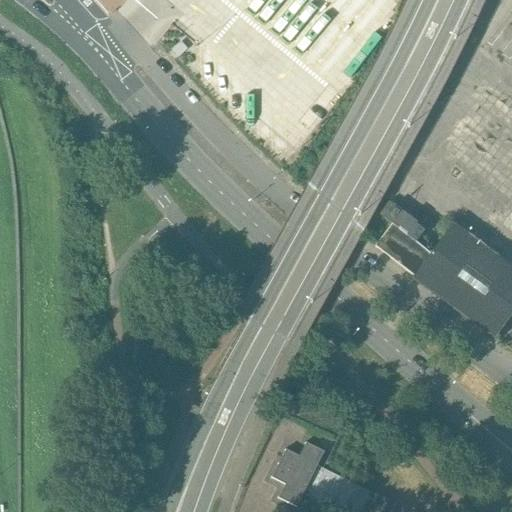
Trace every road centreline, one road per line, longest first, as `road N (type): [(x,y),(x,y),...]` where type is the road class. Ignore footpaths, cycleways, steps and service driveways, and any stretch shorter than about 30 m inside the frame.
road 1 (tertiary): [(511,451),(256,223),(135,101),(90,41)]
road 2 (secondary): [(212,441),(443,0)]
road 3 (unclassified): [(443,330),(281,202),(181,104),(127,30),(90,41)]
